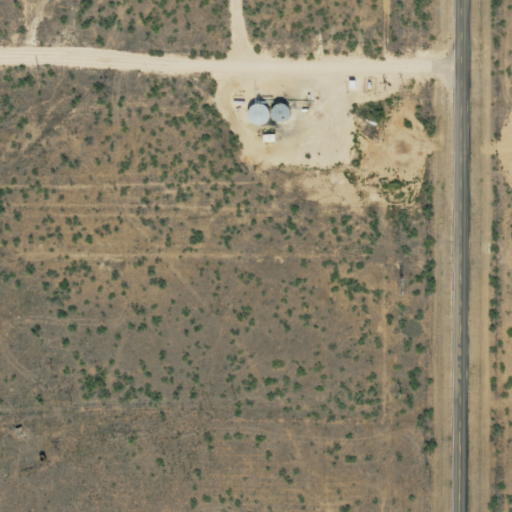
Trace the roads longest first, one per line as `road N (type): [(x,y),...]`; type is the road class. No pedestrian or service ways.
road 1 (tertiary): [(464,511),(463,0)]
road 2 (track): [(0,49),(464,52)]
